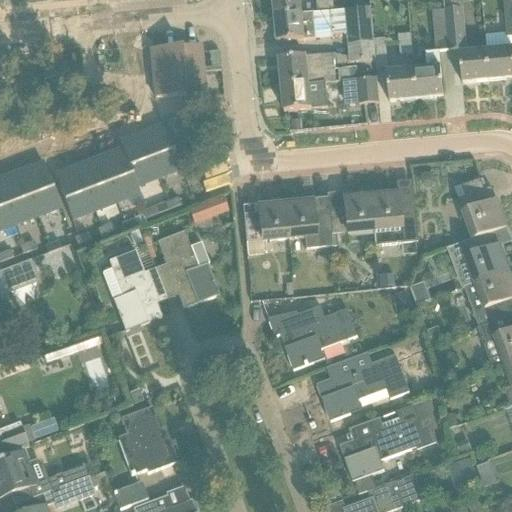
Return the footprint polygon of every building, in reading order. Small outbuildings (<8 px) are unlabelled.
[(272,0),(274,18),(302,15),(300,0),(272,0)] [(316,0),(318,13),(329,12),(328,0),(316,0)] [(435,12),(431,13),(434,54),(450,53),(444,0),(442,0),(444,12),(435,12)] [(456,0),(444,0),(450,53),(461,52),(456,0)] [(511,0),(502,0),(506,40),(511,39),(511,0)] [(346,35),(347,46),(374,44),(374,40),(372,40),(370,9),(344,11),(346,35)] [(302,15),(274,18),(277,45),(297,43),(305,42),(329,39),(333,37),(346,35),(344,11),(329,12),(318,13),(302,15)] [(398,36),(400,57),(412,56),(411,35),(398,36)] [(386,68),(384,39),(374,40),(374,44),(376,62),(375,62),(375,69),(375,71),(377,71),(386,70),(386,68)] [(376,62),(374,44),(347,46),(349,59),(349,64),(375,62),(376,62)] [(150,52),(152,76),(202,71),(200,47),(150,52)] [(511,51),(487,53),(490,83),(511,80),(511,51)] [(218,53),(209,54),(210,70),(220,69),(218,53)] [(490,83),(487,53),(459,56),(460,65),(462,85),(490,83)] [(357,80),(356,69),(334,71),(334,66),(333,66),(332,56),(306,58),(279,61),(281,88),(309,85),(332,83),(335,83),(357,80)] [(349,59),(332,56),(333,66),(334,66),(349,64),(349,59)] [(427,71),(414,72),(417,102),(443,99),(439,57),(426,58),(427,71)] [(202,71),(152,76),(155,100),(205,96),(202,71)] [(417,102),(414,72),(386,74),(389,104),(417,102)] [(376,81),(357,82),(358,86),(360,107),(378,105),(376,81)] [(327,110),(325,83),(309,85),(281,88),(284,114),(327,110)] [(300,123),(290,123),(290,132),(300,131),(300,123)] [(182,172),(165,130),(164,126),(156,129),(143,134),(161,180),(182,172)] [(161,180),(143,134),(118,144),(121,151),(136,189),(137,189),(161,180)] [(136,189),(121,151),(99,160),(116,205),(138,196),(139,196),(137,189),(136,189)] [(116,205),(99,160),(76,169),(93,214),(116,205)] [(43,165),(22,173),(39,218),(60,210),(50,183),(43,165)] [(93,214),(76,169),(54,177),(61,196),(71,222),(93,214)] [(22,173),(0,181),(0,192),(14,228),(39,218),(22,173)] [(461,209),(473,241),(487,237),(506,230),(491,189),(484,192),(480,181),(454,190),(461,209)] [(0,233),(14,228),(0,192),(0,233)] [(343,195),(327,197),(330,237),(373,233),(370,199),(343,201),(343,195)] [(416,243),(412,201),(397,202),(396,196),(370,199),(373,233),(374,246),(399,244),(416,243)] [(285,207),(288,241),(303,240),(304,251),(330,248),(329,237),(330,237),(327,197),(326,197),(327,209),(312,211),(311,204),(285,207)] [(165,205),(168,212),(181,207),(178,200),(165,205)] [(202,208),(207,220),(226,213),(222,201),(202,208)] [(245,245),(288,241),(285,207),(258,209),(258,216),(243,217),(245,245)] [(142,214),(145,221),(159,216),(156,208),(142,214)] [(121,226),(124,234),(138,229),(135,221),(121,226)] [(97,231),(100,239),(113,233),(111,226),(97,231)] [(75,240),(77,247),(90,242),(87,235),(75,240)] [(166,267),(154,271),(164,295),(174,291),(182,312),(218,298),(206,267),(208,266),(199,245),(189,249),(183,235),(165,242),(157,245),(166,267)] [(508,274),(499,249),(493,251),(487,237),(473,241),(461,246),(466,260),(462,261),(456,269),(463,290),(508,274)] [(45,249),(48,256),(61,251),(59,243),(45,249)] [(35,251),(33,244),(20,249),(22,256),(35,251)] [(69,249),(61,252),(65,264),(73,261),(69,249)] [(0,256),(0,264),(12,260),(9,253),(0,256)] [(134,253),(108,263),(111,270),(122,300),(113,303),(117,316),(124,334),(161,320),(153,300),(164,295),(154,271),(143,276),(134,253)] [(0,291),(36,278),(31,262),(26,264),(2,273),(0,273),(0,291)] [(489,325),(490,326),(511,317),(511,304),(511,302),(511,301),(511,285),(508,274),(463,290),(478,329),(489,325)] [(393,275),(379,277),(380,288),(394,287),(393,275)] [(392,298),(397,316),(412,311),(407,293),(392,298)] [(325,362),(321,352),(357,339),(347,312),(325,321),(321,310),(298,318),(297,315),(268,322),(275,340),(280,338),(293,373),(325,362)] [(511,317),(490,326),(504,366),(511,363),(511,317)] [(411,356),(418,353),(427,350),(422,338),(407,343),(411,356)] [(41,354),(45,366),(78,354),(74,343),(41,354)] [(317,388),(330,424),(361,413),(358,404),(387,393),(390,400),(408,394),(395,359),(371,367),(367,356),(344,364),(326,371),(330,383),(317,388)] [(137,392),(128,395),(132,408),(142,404),(137,392)] [(354,484),(358,496),(375,490),(371,478),(383,473),(380,464),(416,451),(416,452),(435,445),(430,402),(397,414),(401,425),(384,432),(380,421),(367,425),(349,432),(353,444),(339,449),(353,485),(354,484)] [(132,417),(122,422),(127,437),(132,452),(122,456),(130,478),(146,472),(147,477),(158,472),(177,465),(176,462),(180,460),(175,447),(171,449),(168,441),(163,443),(151,410),(132,417)] [(453,416),(445,419),(448,430),(457,428),(453,416)] [(0,455),(26,446),(34,443),(33,440),(57,431),(53,422),(30,431),(28,426),(20,429),(18,425),(0,431),(0,455)] [(467,443),(457,447),(461,458),(471,454),(467,443)] [(52,495),(89,480),(84,468),(47,483),(40,465),(35,463),(28,465),(23,455),(0,463),(0,501),(10,497),(14,508),(51,494),(52,495)] [(447,470),(455,493),(479,484),(470,461),(447,470)] [(488,464),(475,469),(478,479),(491,475),(488,464)] [(419,495),(413,476),(375,490),(375,491),(368,494),(370,502),(362,505),(343,511),(392,511),(401,509),(400,507),(421,500),(419,495)] [(45,511),(44,509),(55,505),(57,511),(58,511),(96,498),(89,480),(52,495),(51,494),(14,508),(15,511),(45,511)] [(112,495),(118,511),(146,501),(140,484),(112,495)] [(194,511),(191,503),(170,510),(166,499),(147,506),(132,511),(194,511)]
